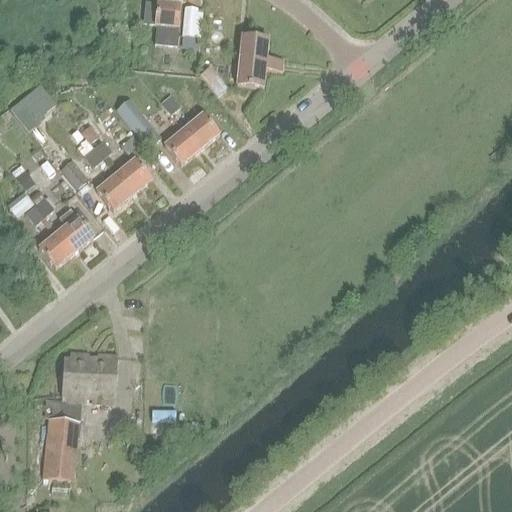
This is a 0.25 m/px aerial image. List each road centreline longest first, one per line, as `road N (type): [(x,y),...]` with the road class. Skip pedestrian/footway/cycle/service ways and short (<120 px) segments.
road 1 (tertiary): [(0,368),(362,74)]
road 2 (tertiary): [(266,511),(511,312)]
